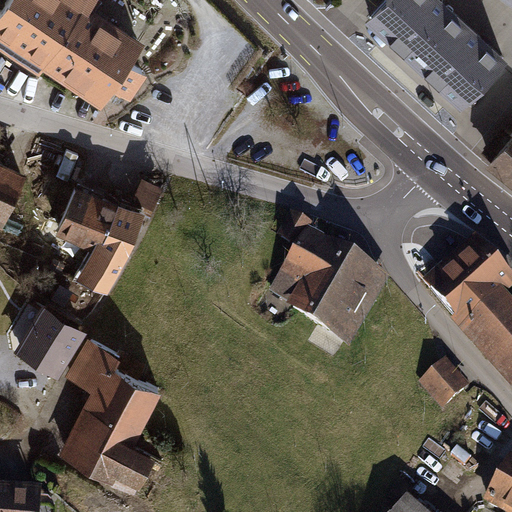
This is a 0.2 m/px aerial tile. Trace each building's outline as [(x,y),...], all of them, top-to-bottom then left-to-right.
[(8,0),(5,5),(0,12),(0,49),(40,75),(45,69),(83,9),(90,13),(94,6),(98,0),(8,0)] [(448,0),(388,0),(368,23),(463,111),(511,58),(448,0)] [(147,42),(94,6),(90,13),(83,9),(45,69),(102,108),(114,92),(121,97),(124,93),(132,99),(149,73),(134,63),(147,42)] [(511,138),(489,165),(511,184),(511,138)] [(0,228),(3,230),(29,173),(0,160),(0,228)] [(164,187),(143,178),(133,204),(142,208),(143,206),(155,211),(164,187)] [(78,280),(109,293),(131,253),(147,213),(79,184),(57,234),(94,250),(78,280)] [(279,238),(300,250),(310,232),(312,233),(314,229),(292,216),(279,238)] [(287,311),(350,348),(392,283),(312,233),(310,232),(300,250),(270,293),(290,306),(287,311)] [(511,276),(473,234),(422,282),(455,318),(451,321),(511,386),(511,385),(511,303),(506,297),(511,291),(511,276)] [(75,292),(62,284),(54,300),(67,307),(75,292)] [(16,351),(61,378),(89,331),(45,305),(16,351)] [(116,475),(142,489),(159,457),(137,446),(142,436),(164,393),(138,379),(147,364),(121,349),(118,355),(90,339),(69,377),(95,391),(61,455),(113,482),(116,475)] [(330,352),(321,364),(347,384),(357,372),(330,352)] [(418,382),(443,409),(469,386),(445,358),(418,382)] [(116,475),(113,482),(146,499),(171,452),(142,436),(137,446),(159,457),(142,489),(116,475)] [(482,502),(499,511),(511,511),(511,458),(508,456),(482,502)] [(0,511),(40,511),(41,488),(0,485),(0,511)] [(419,511),(405,499),(393,511),(419,511)]
